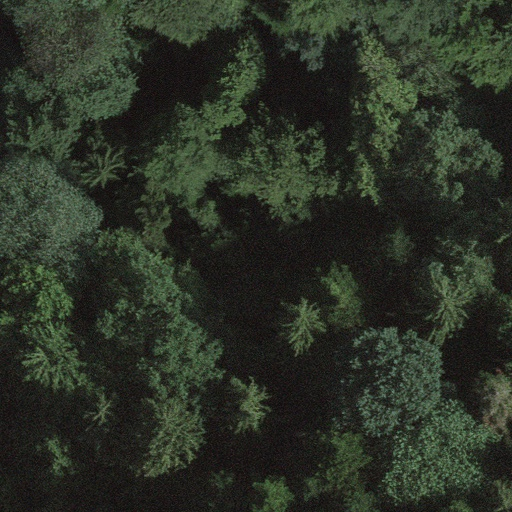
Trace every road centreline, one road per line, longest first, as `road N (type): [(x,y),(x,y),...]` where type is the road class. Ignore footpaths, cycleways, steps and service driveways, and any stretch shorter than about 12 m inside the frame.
road 1 (track): [(255,462),(511,199)]
road 2 (track): [(511,463),(423,450),(255,462)]
